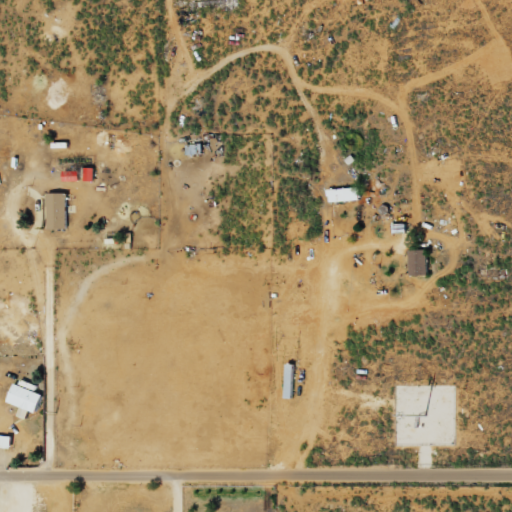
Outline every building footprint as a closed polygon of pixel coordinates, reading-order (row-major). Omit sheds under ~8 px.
[(94,168),(85,168),(84,181),(94,181),(94,168)] [(63,180),(79,181),(80,171),(63,170),(63,180)] [(329,189),(329,201),(360,200),(359,187),(329,189)] [(47,193),(48,229),(67,228),(66,193),(47,193)] [(410,250),(410,275),(428,274),(427,249),(410,250)] [(43,394),(14,384),(8,402),(21,407),(17,416),(27,419),(30,411),(36,413),(43,394)] [(0,447),(11,448),(12,436),(0,434),(0,447)]
